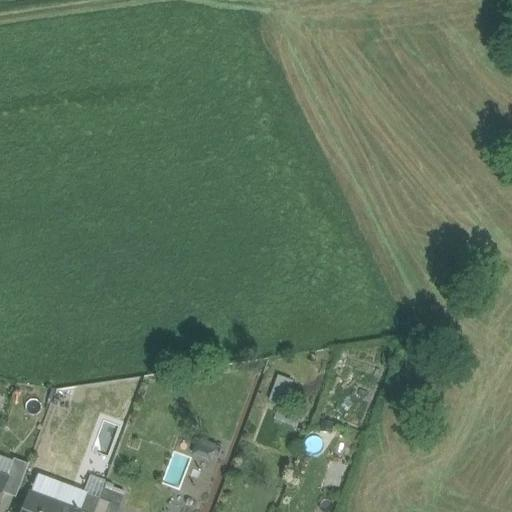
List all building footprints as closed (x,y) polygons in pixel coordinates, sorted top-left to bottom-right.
[(313,373),(301,368),(295,383),(307,388),(313,373)] [(327,378),(313,416),(324,420),(339,383),(327,378)] [(115,396),(100,408),(107,418),(123,405),(115,396)] [(302,416),(283,410),(280,420),(299,425),(302,416)] [(291,450),(280,446),(274,461),(285,465),(291,450)] [(14,460),(7,479),(8,479),(2,494),(16,499),(28,466),(14,460)] [(7,479),(0,476),(0,500),(2,494),(8,479),(7,479)] [(80,511),(77,511),(29,494),(35,478),(32,477),(20,511),(80,511)] [(94,511),(99,501),(83,494),(77,511),(80,511),(94,511)] [(105,511),(108,504),(99,501),(94,511),(105,511)]
